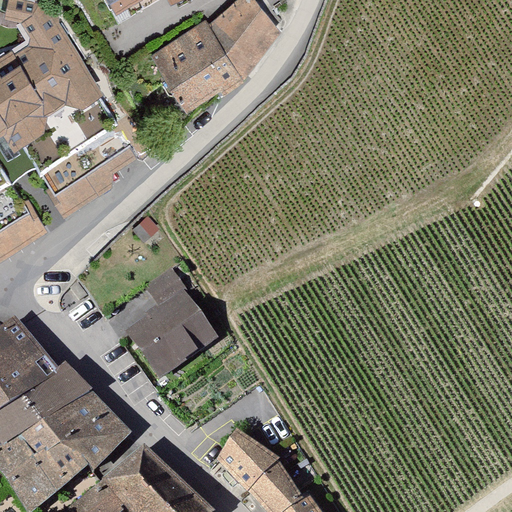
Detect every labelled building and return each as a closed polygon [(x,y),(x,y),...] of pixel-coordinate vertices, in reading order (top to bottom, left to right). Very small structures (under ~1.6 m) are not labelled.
[(0,0),(0,136),(5,144),(30,128),(22,116),(52,97),(63,115),(87,99),(22,0),(0,0)] [(218,0),(194,25),(137,53),(164,106),(226,75),(273,27),(245,0),(218,0)] [(115,336),(146,385),(206,347),(175,298),(115,336)] [(0,397),(38,372),(3,314),(0,315),(0,397)] [(43,368),(38,372),(0,397),(0,482),(19,511),(28,511),(118,443),(43,368)] [(269,468),(224,433),(198,466),(243,501),(269,468)] [(188,511),(128,444),(52,511),(108,511),(109,511),(110,511),(188,511)] [(301,511),(269,468),(243,501),(251,511),(301,511)]
